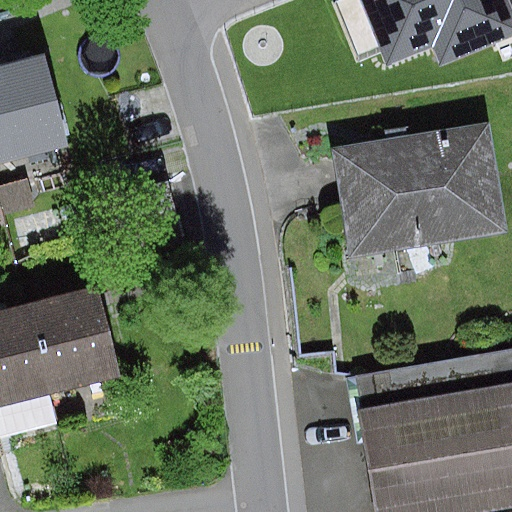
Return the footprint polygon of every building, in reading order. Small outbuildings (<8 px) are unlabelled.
[(511,34),(511,21),(503,0),(362,0),(388,64),(436,45),(443,62),(511,34)] [(60,56),(0,72),(0,170),(86,146),(60,56)] [(511,206),(500,125),(355,146),(371,253),(511,233),(511,206)] [(120,290),(0,316),(0,411),(140,380),(120,290)] [(511,353),(365,379),(388,511),(478,511),(511,506),(511,353)]
